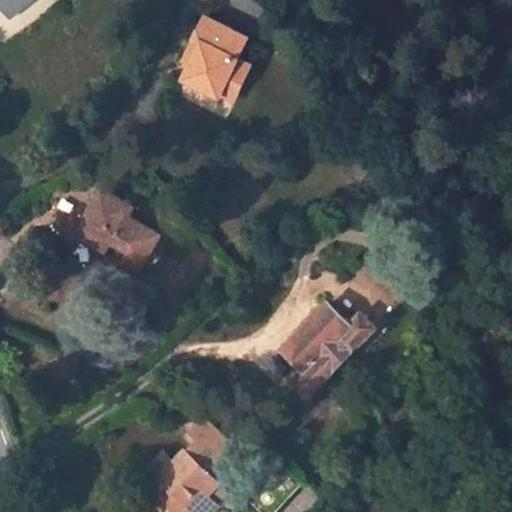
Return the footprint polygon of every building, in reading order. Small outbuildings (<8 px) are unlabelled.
[(30,0),(0,0),(0,2),(11,16),(30,0)] [(250,38),(207,19),(189,56),(196,59),(185,80),(222,97),(228,84),(241,90),(253,66),(240,59),(250,38)] [(241,90),(228,84),(222,97),(235,103),(241,90)] [(103,191),(78,235),(108,252),(113,243),(129,252),(124,261),(142,272),(162,237),(129,216),(133,207),(103,191)] [(328,305),(285,350),(306,371),(294,383),(309,398),(377,328),(362,313),(349,325),(328,305)] [(190,511),(207,511),(216,503),(207,495),(220,481),(231,470),(219,459),(233,445),(204,418),(190,433),(197,440),(187,451),(185,450),(173,463),(162,452),(146,467),(156,477),(138,495),(155,511),(185,511),(188,509),(190,511)] [(216,503),(229,489),(220,481),(207,495),(216,503)]
